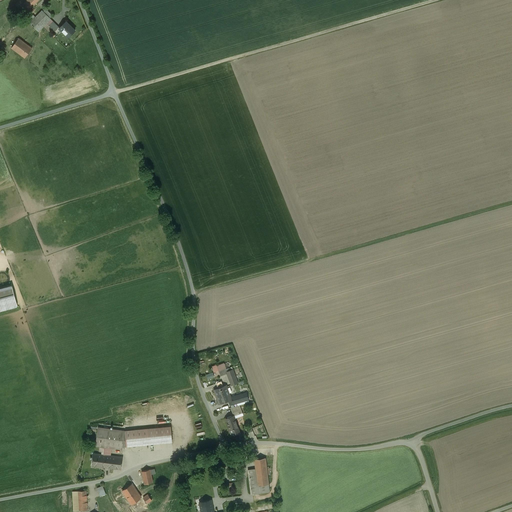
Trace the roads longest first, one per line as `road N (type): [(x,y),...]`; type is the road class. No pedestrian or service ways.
road 1 (unclassified): [(223,447),(194,372),(193,294),(183,257),(113,93)]
road 2 (track): [(437,0),(113,93)]
road 3 (track): [(193,294),(511,203)]
road 4 (unclassified): [(223,447),(0,500)]
road 5 (unclassified): [(412,441),(354,449),(223,447)]
